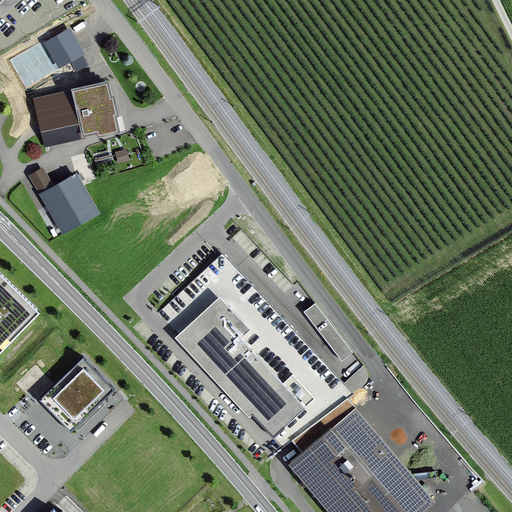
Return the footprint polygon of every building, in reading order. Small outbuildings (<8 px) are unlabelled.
[(74,31),(50,44),(61,67),(86,54),(74,31)] [(101,85),(40,101),(51,145),(116,129),(110,104),(106,105),(101,85)] [(131,152),(121,154),(122,163),(133,161),(131,152)] [(47,171),(37,178),(71,237),(108,215),(84,175),(59,190),(47,171)] [(0,349),(39,310),(0,270),(0,349)] [(250,324),(219,291),(175,333),(250,411),(252,410),(273,432),(315,393),(293,370),(283,379),(240,333),(250,324)] [(355,353),(316,304),(304,314),(343,362),(355,353)] [(332,350),(322,337),(314,343),(329,363),(333,360),(328,353),(332,350)] [(114,386),(84,355),(42,397),(72,427),(114,386)] [(343,380),(350,391),(371,378),(365,368),(343,380)] [(351,442),(336,425),(292,463),(335,511),(423,511),(437,501),(371,425),(351,442)]
